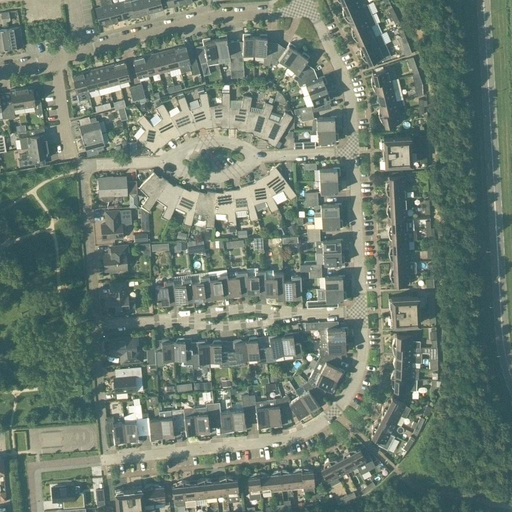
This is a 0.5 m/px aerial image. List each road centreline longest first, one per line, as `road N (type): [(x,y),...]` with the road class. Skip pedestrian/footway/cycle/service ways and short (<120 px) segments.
road 1 (secondary): [(511,377),(504,352),(483,0)]
road 2 (residential): [(105,461),(284,442),(323,425),(361,367),(358,315)]
road 3 (residential): [(94,323),(84,170),(170,162)]
road 4 (residential): [(83,51),(196,20),(307,10)]
road 5 (residential): [(358,315),(353,155)]
road 6 (residential): [(353,155),(352,98),(307,10)]
road 7 (residential): [(105,461),(94,323)]
